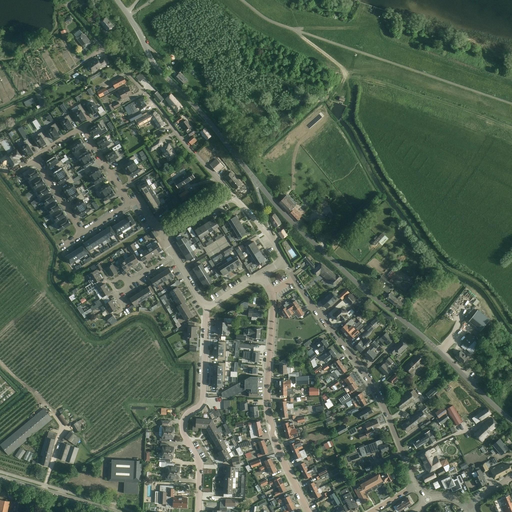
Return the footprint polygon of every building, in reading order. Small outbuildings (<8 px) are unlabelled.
[(100,22),(108,32),(114,27),(106,17),(100,22)] [(82,50),(84,53),(90,48),(87,46),(91,43),(86,37),(85,37),(80,30),(74,35),(84,48),(82,50)] [(92,61),(88,64),(89,67),(88,68),(88,69),(90,71),(91,71),(95,68),(96,70),(97,70),(99,69),(99,68),(101,66),(102,67),(108,63),(105,58),(99,62),(96,59),(93,62),(92,61)] [(179,62),(173,68),(179,73),(185,67),(179,62)] [(101,72),(90,78),(91,81),(102,75),(101,72)] [(140,72),(136,77),(141,82),(146,77),(140,72)] [(178,74),(176,77),(175,78),(182,85),(186,81),(187,80),(183,76),(182,78),(178,74)] [(123,77),(119,79),(112,82),(115,88),(126,83),(123,77)] [(128,87),(124,89),(119,92),(122,99),(132,94),(128,87)] [(97,92),(100,97),(109,93),(106,88),(97,92)] [(153,95),(158,101),(162,98),(157,92),(153,95)] [(165,99),(176,112),(183,107),(171,94),(165,99)] [(32,98),(24,102),(26,106),(35,102),(32,98)] [(138,101),(128,106),(125,107),(127,111),(130,110),(133,116),(129,118),(131,122),(142,115),(142,116),(139,112),(140,111),(139,112),(137,108),(136,109),(134,106),(138,104),(140,109),(146,106),(142,98),(137,100),(138,101)] [(97,109),(94,103),(87,106),(93,114),(94,113),(98,111),(99,114),(101,117),(107,113),(105,110),(102,113),(99,108),(97,109)] [(80,123),(84,120),(86,119),(83,114),(86,112),(80,104),(77,106),(79,108),(73,112),(80,123)] [(159,129),(160,128),(164,125),(155,112),(150,115),(149,113),(136,120),(140,126),(152,118),(159,129)] [(67,131),(71,128),(72,127),(69,122),(72,121),(68,115),(60,120),(67,131)] [(176,120),(174,122),(176,125),(178,123),(180,122),(186,130),(191,127),(186,120),(184,122),(181,116),(176,120)] [(53,139),(57,137),(59,136),(56,131),(59,129),(55,123),(50,126),(52,129),(48,131),(53,139)] [(94,127),(90,130),(93,135),(98,132),(100,136),(108,131),(106,128),(104,129),(100,123),(94,127)] [(195,132),(193,129),(192,127),(186,131),(188,133),(190,136),(195,132)] [(201,133),(207,140),(211,136),(205,128),(199,133),(200,134),(201,133)] [(42,132),(33,137),(37,143),(40,147),(45,144),(43,139),(46,138),(42,132)] [(193,136),(188,141),(191,145),(197,141),(193,136)] [(24,143),(20,145),(24,152),(24,151),(26,156),(32,152),(29,148),(33,146),(28,138),(25,140),(23,141),(24,143)] [(106,138),(98,143),(102,149),(106,146),(108,149),(114,145),(112,142),(109,144),(106,138)] [(131,147),(133,151),(145,143),(143,139),(131,147)] [(172,149),(169,144),(164,147),(162,144),(160,140),(148,148),(150,152),(155,148),(160,145),(162,148),(161,149),(164,152),(163,153),(163,154),(163,155),(164,157),(165,157),(166,157),(167,157),(169,161),(176,156),(173,151),(172,149)] [(74,156),(80,152),(78,150),(84,146),(83,145),(80,141),(71,146),(75,151),(72,153),(74,156)] [(111,153),(107,156),(110,162),(115,159),(117,162),(123,158),(117,149),(111,153)] [(16,150),(4,158),(6,163),(9,161),(13,166),(18,163),(18,162),(20,161),(18,158),(20,156),(16,151),(16,150)] [(89,155),(87,152),(82,155),(80,152),(74,156),(76,159),(78,157),(82,163),(91,157),(90,157),(89,155)] [(128,171),(137,166),(133,160),(136,159),(134,156),(128,159),(130,162),(125,166),(127,169),(128,171)] [(58,162),(55,157),(47,162),(49,166),(50,167),(56,164),(57,167),(63,163),(61,161),(58,162)] [(91,159),(90,157),(91,157),(82,163),(85,168),(83,169),(84,172),(90,169),(89,166),(94,162),(92,159),(91,159)] [(57,178),(68,171),(63,163),(57,167),(59,169),(54,173),(56,176),(57,178)] [(216,163),(212,167),(218,173),(222,169),(216,163)] [(140,171),(137,166),(128,171),(129,171),(130,173),(129,173),(131,177),(137,173),(139,176),(144,172),(142,169),(140,171)] [(100,171),(97,168),(92,171),(90,169),(84,172),(86,175),(89,174),(92,179),(101,173),(100,173),(99,172),(100,171)] [(29,169),(23,173),(24,176),(26,175),(29,181),(34,178),(38,175),(39,175),(36,171),(35,170),(30,172),(29,169)] [(68,183),(73,180),(68,171),(57,178),(59,180),(58,180),(60,184),(66,180),(68,183)] [(178,188),(190,181),(195,178),(191,172),(185,176),(184,174),(179,177),(173,181),(178,188)] [(231,183),(236,178),(231,172),(225,177),(231,183)] [(102,175),(100,174),(101,173),(92,179),(95,184),(93,186),(95,188),(100,185),(99,182),(104,179),(102,175)] [(141,191),(149,186),(146,181),(149,179),(147,176),(141,180),(143,183),(137,186),(140,190),(140,189),(141,191)] [(29,181),(28,181),(33,190),(39,186),(43,183),(44,183),(42,179),(41,179),(40,178),(36,181),(34,178),(29,181)] [(236,178),(231,183),(236,189),(242,185),(236,178)] [(67,194),(76,189),(72,184),(75,182),(73,180),(68,183),(69,186),(64,189),(66,193),(66,192),(67,194)] [(110,188),(108,184),(102,187),(100,185),(95,188),(97,191),(99,190),(102,195),(111,189),(111,190),(109,188),(110,188)] [(144,196),(152,191),(154,190),(151,185),(149,186),(141,191),(141,192),(141,191),(144,196)] [(39,186),(33,190),(35,193),(38,198),(44,194),(49,192),(49,191),(47,187),(46,188),(45,186),(41,189),(39,186)] [(79,194),(76,189),(67,194),(69,196),(68,197),(70,200),(76,197),(78,199),(83,196),(81,193),(79,194)] [(112,192),(111,190),(111,189),(102,195),(106,200),(103,202),(105,205),(111,201),(109,198),(114,195),(112,191),(112,192)] [(179,195),(183,201),(191,196),(187,190),(179,195)] [(147,201),(155,196),(152,191),(144,196),(147,201)] [(44,194),(38,198),(40,201),(43,200),(46,205),(50,202),(54,199),(52,196),(51,196),(51,195),(46,197),(44,194)] [(151,206),(158,201),(160,200),(157,195),(155,196),(147,201),(151,206)] [(78,210),(86,205),(83,200),(85,199),(83,196),(78,199),(79,202),(74,205),(76,209),(77,208),(78,210)] [(291,210),(292,210),(294,209),(293,208),(296,206),(291,201),(293,199),(290,197),(289,199),(286,196),(279,203),(288,213),(291,210)] [(326,202),(323,199),(316,206),(319,208),(326,202)] [(161,205),(158,201),(151,206),(153,210),(153,211),(154,211),(162,205),(161,205)] [(46,205),(43,206),(45,209),(48,208),(51,213),(55,211),(60,208),(57,204),(56,203),(52,206),(50,202),(46,205)] [(89,211),(86,205),(78,210),(79,213),(81,216),(86,213),(88,215),(93,212),(92,209),(89,211)] [(165,210),(162,205),(154,211),(155,212),(154,213),(156,216),(162,213),(163,215),(169,212),(167,209),(165,210)] [(294,209),(292,210),(292,211),(289,214),(296,222),(302,217),(295,209),(294,209)] [(51,213),(49,215),(51,218),(53,216),(57,221),(60,219),(65,216),(63,212),(62,212),(61,211),(57,214),(55,211),(51,213)] [(276,227),(281,224),(275,214),(269,218),(276,227)] [(132,228),(136,225),(131,216),(126,219),(132,228)] [(228,221),(231,225),(239,220),(236,216),(228,221)] [(57,221),(54,223),(56,226),(58,224),(62,229),(70,224),(68,220),(67,221),(66,219),(62,222),(60,219),(57,221)] [(132,228),(126,219),(122,222),(126,229),(130,226),(131,228),(132,228)] [(209,222),(214,230),(219,227),(214,219),(209,222)] [(239,220),(231,225),(234,230),(242,225),(239,220)] [(123,234),(123,233),(122,231),(126,229),(122,222),(117,224),(123,234)] [(204,225),(209,233),(214,230),(209,222),(204,225)] [(119,236),(123,234),(117,224),(113,227),(119,236)] [(200,227),(205,235),(206,238),(208,236),(207,234),(209,233),(204,225),(200,227)] [(237,235),(245,230),(242,225),(234,230),(237,234),(237,235)] [(110,237),(115,234),(110,227),(106,230),(110,237)] [(205,235),(200,227),(195,230),(200,238),(205,235)] [(106,239),(110,237),(106,230),(102,232),(106,239)] [(154,230),(149,233),(153,239),(158,236),(154,230)] [(237,234),(232,238),(229,239),(231,243),(234,241),(233,240),(238,237),(240,239),(248,234),(245,230),(237,235),(237,234)] [(278,233),(282,239),(287,236),(283,230),(278,233)] [(102,242),(106,239),(102,232),(97,235),(102,242)] [(376,246),(379,243),(382,246),(388,239),(382,233),(372,243),(376,246)] [(97,245),(102,242),(97,235),(93,238),(97,245)] [(176,242),(179,247),(187,242),(190,240),(188,238),(186,239),(184,237),(176,242)] [(94,250),(95,250),(93,247),(97,245),(93,238),(89,241),(94,250)] [(90,253),(94,250),(89,241),(84,243),(90,253)] [(162,250),(157,243),(156,241),(151,244),(153,246),(159,256),(160,255),(159,252),(162,250)] [(247,252),(257,246),(254,242),(251,244),(249,241),(244,244),(247,249),(246,250),(247,252)] [(187,242),(179,247),(182,251),(190,246),(187,242)] [(83,256),(88,253),(83,246),(79,249),(83,256)] [(153,246),(148,249),(153,256),(156,254),(157,257),(159,256),(153,246)] [(190,246),(182,251),(185,256),(193,251),(190,246)] [(257,246),(247,252),(248,254),(250,253),(252,256),(260,251),(257,246)] [(238,253),(240,257),(242,255),(246,253),(245,252),(243,253),(242,251),(241,252),(238,247),(235,249),(238,253)] [(79,258),(83,256),(79,249),(75,251),(79,258)] [(143,252),(150,261),(151,260),(150,258),(153,256),(148,249),(143,252)] [(139,252),(141,253),(139,254),(143,262),(147,260),(148,262),(150,261),(143,252),(142,250),(139,252)] [(75,261),(79,258),(75,251),(70,254),(75,261)] [(193,251),(185,256),(188,261),(196,256),(193,251)] [(260,251),(252,256),(254,260),(262,255),(260,251)] [(70,264),(75,261),(70,254),(66,257),(70,264)] [(129,257),(135,267),(137,266),(135,264),(139,262),(134,254),(129,257)] [(246,266),(248,269),(252,266),(251,265),(256,262),(257,265),(265,260),(262,255),(254,260),(248,264),(246,266)] [(232,259),(237,267),(242,264),(237,256),(232,259)] [(331,281),(335,286),(342,279),(337,275),(336,276),(321,264),(316,268),(306,256),(304,259),(313,270),(317,276),(318,275),(320,273),(323,276),(330,282),(331,281)] [(125,260),(129,268),(132,266),(134,268),(135,267),(129,257),(125,260)] [(228,262),(233,270),(237,267),(232,259),(228,262)] [(121,271),(123,274),(124,275),(128,272),(126,270),(129,268),(125,260),(120,263),(123,268),(120,270),(121,271)] [(112,264),(111,266),(106,268),(112,277),(118,273),(116,271),(119,269),(114,261),(111,263),(112,264)] [(91,267),(92,268),(91,268),(92,271),(97,268),(99,271),(102,269),(99,264),(98,262),(91,267)] [(223,265),(228,273),(233,270),(228,262),(223,265)] [(196,273),(204,268),(201,264),(193,269),(196,273)] [(218,268),(221,271),(223,276),(228,273),(223,265),(218,268)] [(164,271),(169,279),(174,276),(169,268),(164,271)] [(199,278),(207,273),(204,268),(196,273),(199,278)] [(88,275),(91,279),(99,274),(96,270),(88,275)] [(169,279),(164,271),(160,274),(164,281),(169,279)] [(207,273),(199,278),(202,283),(210,278),(207,273)] [(91,279),(88,281),(90,284),(85,287),(88,291),(97,285),(95,283),(102,279),(99,274),(91,279)] [(155,277),(160,284),(164,281),(160,274),(155,277)] [(160,284),(155,277),(150,280),(155,287),(157,286),(159,288),(161,287),(160,284)] [(381,277),(378,281),(389,289),(391,285),(381,277)] [(210,278),(202,283),(205,287),(213,282),(210,278)] [(97,285),(88,291),(89,294),(95,290),(97,294),(100,293),(108,288),(105,284),(98,288),(97,285)] [(144,290),(148,297),(153,294),(148,287),(144,290)] [(173,296),(180,292),(177,287),(173,290),(170,292),(173,296)] [(100,293),(102,298),(110,293),(108,288),(100,293)] [(346,289),(338,296),(342,300),(350,293),(346,289)] [(139,293),(144,300),(148,297),(144,290),(139,293)] [(180,292),(173,296),(176,301),(183,296),(180,292)] [(144,300),(139,293),(134,296),(139,303),(144,300)] [(326,308),(337,298),(331,293),(321,303),(326,308)] [(390,293),(389,295),(386,299),(399,309),(403,304),(397,299),(394,297),(390,293)] [(350,305),(356,300),(350,294),(345,298),(350,305)] [(139,303),(134,296),(130,299),(135,306),(139,303)] [(179,306),(184,302),(186,301),(183,296),(176,301),(179,306)] [(103,311),(107,309),(115,304),(112,299),(104,305),(105,305),(101,307),(103,311)] [(282,310),(281,311),(282,312),(285,316),(285,317),(286,318),(287,318),(290,316),(292,318),(293,317),(296,316),(298,318),(299,317),(300,317),(301,318),(302,319),(303,318),(302,316),(304,314),(300,308),(295,301),(291,303),(290,301),(287,303),(286,302),(285,302),(286,304),(284,305),(285,308),(282,310)] [(180,311),(187,307),(184,302),(179,306),(177,307),(180,311)] [(115,304),(107,309),(110,313),(118,308),(115,304)] [(190,311),(187,307),(180,311),(183,316),(190,311)] [(91,309),(82,314),(84,318),(87,317),(86,315),(92,311),(91,309)] [(249,309),(249,312),(248,317),(252,317),(251,320),(257,320),(257,317),(261,317),(262,310),(254,310),(254,309),(249,309)] [(345,310),(343,312),(340,309),(333,315),(338,321),(340,319),(343,322),(348,317),(346,315),(348,313),(345,310)] [(469,321),(481,331),(490,320),(478,310),(469,321)] [(190,311),(183,316),(186,321),(193,316),(190,311)] [(111,314),(106,319),(109,322),(111,325),(117,321),(114,317),(111,314)] [(377,317),(371,322),(371,323),(373,325),(374,326),(380,321),(377,317)] [(218,335),(223,335),(227,335),(227,323),(232,323),(232,318),(224,318),(224,322),(217,322),(217,327),(218,327),(218,335)] [(347,323),(344,326),(340,329),(344,333),(355,323),(351,319),(350,320),(347,323)] [(355,322),(355,323),(344,333),(347,336),(362,323),(359,321),(356,324),(355,322)] [(188,329),(188,332),(196,332),(196,330),(197,330),(198,327),(194,327),(195,323),(188,323),(188,326),(188,327),(185,327),(185,329),(188,329)] [(362,323),(347,336),(350,340),(354,337),(359,332),(358,331),(364,325),(362,323)] [(367,329),(362,333),(363,334),(361,335),(364,338),(374,329),(369,324),(365,328),(367,329)] [(248,329),(248,335),(253,335),(253,338),(260,339),(261,329),(254,328),(254,329),(248,329)] [(186,341),(189,341),(193,341),(194,338),(197,338),(197,335),(196,335),(196,332),(188,332),(188,334),(186,334),(186,341)] [(386,333),(383,336),(379,340),(382,343),(384,341),(388,345),(393,340),(386,333)] [(467,348),(476,339),(470,333),(461,343),(467,348)] [(361,352),(369,343),(371,341),(368,338),(366,341),(364,343),(361,341),(355,347),(361,352)] [(319,341),(316,344),(315,344),(321,351),(324,349),(328,345),(324,339),(320,342),(319,341)] [(397,344),(393,347),(389,351),(392,354),(397,350),(400,354),(407,347),(401,341),(399,343),(399,344),(398,345),(397,344)] [(214,344),(214,350),(226,351),(226,342),(222,342),(218,342),(218,345),(214,344)] [(375,349),(372,346),(369,349),(369,350),(365,354),(368,357),(367,358),(370,361),(377,355),(373,351),(375,349)] [(308,352),(307,352),(309,355),(309,357),(311,361),(312,360),(317,356),(314,353),(311,349),(307,352),(308,352)] [(323,356),(322,356),(327,362),(336,355),(331,349),(327,353),(323,356)] [(214,353),(214,356),(218,356),(218,360),(225,361),(226,351),(214,350),(214,353)] [(461,351),(459,353),(455,357),(457,359),(458,359),(463,363),(469,357),(466,355),(461,351)] [(243,357),(243,358),(250,358),(251,354),(253,355),(252,359),(252,362),(258,362),(259,353),(253,352),(251,352),(250,352),(244,352),(244,354),(243,357)] [(418,355),(415,358),(405,368),(413,375),(422,367),(419,364),(424,360),(418,355)] [(394,362),(389,357),(385,361),(386,362),(384,364),(379,369),(386,376),(390,371),(387,367),(389,365),(390,366),(394,362)] [(335,362),(329,366),(332,369),(330,370),(332,373),(334,371),(343,365),(339,359),(335,362)] [(213,368),(213,371),(225,372),(225,363),(219,363),(218,366),(213,365),(213,368)] [(240,364),(240,365),(242,366),(242,369),(246,369),(246,373),(257,374),(258,368),(255,368),(255,365),(240,364)] [(287,365),(285,365),(280,365),(280,374),(288,374),(288,377),(296,376),(302,376),(302,372),(291,373),(291,368),(287,368),(287,365)] [(336,374),(334,376),(336,379),(338,377),(343,374),(347,371),(343,365),(334,371),(336,374)] [(398,378),(395,374),(389,380),(393,383),(398,378)] [(315,375),(302,376),(296,376),(296,385),(309,384),(308,379),(316,379),(315,375)] [(348,386),(354,381),(350,375),(344,379),(341,381),(343,383),(345,382),(348,386)] [(250,377),(238,384),(222,393),(222,397),(231,397),(244,390),(244,389),(246,389),(246,390),(257,390),(257,377),(258,377),(250,377)] [(290,388),(290,380),(287,380),(287,381),(280,381),(280,388),(290,388)] [(333,384),(330,386),(332,389),(334,388),(333,387),(335,386),(336,386),(339,383),(337,381),(334,383),(333,384)] [(354,381),(348,386),(351,390),(349,392),(350,394),(353,392),(352,392),(358,388),(354,381)] [(319,387),(309,388),(309,396),(319,395),(319,387)] [(430,390),(426,394),(430,399),(438,391),(434,387),(430,390)] [(401,409),(405,406),(418,396),(413,390),(410,392),(409,391),(401,397),(402,399),(396,403),(401,409)] [(343,401),(341,402),(342,405),(346,403),(347,405),(348,407),(353,405),(364,398),(361,393),(357,395),(355,396),(356,397),(352,399),(350,396),(345,399),(343,401)] [(364,398),(353,405),(354,407),(360,404),(361,407),(363,406),(368,403),(364,398)] [(327,402),(325,404),(328,409),(333,405),(329,399),(326,401),(327,402)] [(280,402),(281,410),(287,409),(287,410),(294,409),(293,404),(289,404),(288,403),(286,403),(286,401),(280,402)] [(247,402),(242,402),(240,402),(241,411),(249,410),(249,412),(247,412),(246,413),(247,416),(248,416),(248,417),(251,417),(258,417),(257,406),(250,407),(248,407),(247,402)] [(409,417),(409,416),(407,418),(409,421),(403,426),(407,431),(426,417),(423,412),(427,409),(425,405),(409,417)] [(453,405),(446,409),(455,426),(462,422),(453,405)] [(370,407),(359,414),(362,420),(367,418),(366,416),(373,412),(370,407)] [(443,407),(435,413),(439,418),(446,414),(447,412),(444,407),(443,407)] [(481,420),(491,413),(487,408),(474,417),(476,421),(480,419),(481,420)] [(44,409),(4,442),(0,445),(8,455),(52,418),(44,409)] [(287,409),(281,410),(282,418),(288,417),(287,414),(291,414),(290,411),(287,411),(287,410),(287,409)] [(59,417),(65,426),(69,423),(63,414),(59,417)] [(439,418),(437,420),(441,425),(449,419),(446,414),(439,418)] [(491,418),(488,421),(479,431),(475,435),(482,442),(490,435),(489,434),(499,424),(491,418)] [(77,432),(87,426),(82,419),(72,425),(77,432)] [(198,428),(201,428),(201,419),(196,419),(196,424),(193,424),(192,431),(197,431),(198,428)] [(212,419),(201,419),(201,428),(206,428),(212,419)] [(206,428),(209,433),(217,428),(215,425),(212,419),(206,428)] [(159,428),(159,432),(173,433),(174,427),(167,427),(167,424),(170,425),(170,421),(161,420),(160,427),(159,428)] [(369,422),(365,424),(367,430),(365,431),(367,437),(372,435),(376,433),(374,428),(375,428),(380,426),(377,420),(370,423),(369,422)] [(253,422),(248,423),(249,426),(250,430),(255,429),(261,428),(260,421),(253,423),(253,422)] [(288,422),(283,424),(285,431),(291,430),(295,429),(293,422),(288,423),(288,422)] [(348,430),(345,425),(336,430),(339,435),(348,430)] [(208,437),(209,439),(220,433),(217,428),(209,433),(211,436),(208,437)] [(250,430),(249,431),(250,434),(251,438),(252,438),(257,437),(256,436),(262,435),(261,428),(255,429),(250,430)] [(291,430),(285,431),(287,439),(293,437),(292,434),(295,434),(294,431),(291,432),(291,430)] [(81,439),(70,431),(65,437),(75,446),(81,439)] [(418,440),(413,443),(417,448),(421,446),(428,441),(430,444),(433,442),(435,441),(434,438),(430,432),(429,431),(424,434),(425,436),(418,440)] [(42,459),(39,458),(37,463),(41,464),(40,464),(48,466),(57,434),(48,432),(47,435),(46,435),(41,455),(42,456),(42,459)] [(160,441),(161,441),(166,441),(166,438),(173,439),(173,433),(159,432),(159,436),(160,436),(160,441)] [(222,438),(220,433),(209,439),(210,440),(213,439),(214,442),(222,438)] [(224,440),(222,438),(214,442),(216,445),(214,446),(215,448),(227,441),(226,439),(224,440)] [(493,445),(501,455),(508,449),(499,439),(493,445)] [(258,441),(253,443),(254,446),(255,445),(256,450),(260,448),(266,446),(264,440),(258,442),(258,441)] [(367,455),(372,453),(379,450),(381,449),(382,452),(389,449),(387,444),(383,445),(381,440),(376,441),(371,443),(363,446),(367,455)] [(220,451),(226,448),(227,447),(226,444),(228,443),(227,441),(215,448),(216,450),(218,448),(220,451)] [(299,441),(289,445),(293,452),(298,450),(302,448),(299,441)] [(324,445),(319,448),(321,452),(334,446),(332,441),(329,442),(329,441),(327,442),(323,444),(324,445)] [(63,443),(59,453),(57,458),(74,463),(79,448),(63,443)] [(162,452),(173,453),(174,447),(167,447),(167,444),(160,443),(160,448),(162,449),(162,452)] [(257,454),(258,457),(263,455),(268,453),(266,446),(260,448),(262,453),(257,454)] [(21,448),(18,452),(15,456),(20,459),(25,451),(21,448)] [(218,459),(229,453),(226,448),(220,451),(218,452),(220,456),(217,457),(218,459)] [(298,450),(293,452),(296,459),(301,457),(301,456),(303,456),(301,451),(299,452),(298,450)] [(429,450),(424,453),(420,455),(429,473),(442,466),(437,457),(435,458),(432,454),(431,455),(429,450)] [(28,451),(26,454),(23,459),(29,462),(33,453),(28,451)] [(159,461),(161,461),(166,461),(166,458),(173,459),(173,453),(162,452),(162,456),(160,456),(159,461)] [(223,462),(228,460),(231,458),(229,453),(218,459),(219,461),(222,459),(223,462)] [(271,458),(266,460),(264,461),(267,467),(274,465),(271,458)] [(440,462),(443,467),(448,464),(449,463),(446,459),(446,460),(445,459),(440,462)] [(124,493),(138,494),(138,485),(137,485),(137,482),(141,482),(142,464),(139,464),(139,461),(112,460),(112,462),(109,462),(108,481),(126,482),(126,485),(124,485),(124,493)] [(249,462),(251,468),(261,465),(259,460),(249,462)] [(168,469),(168,472),(179,473),(179,467),(172,467),(173,464),(167,463),(166,463),(159,462),(159,466),(160,466),(160,467),(166,467),(166,468),(168,469)] [(299,465),(302,472),(308,469),(307,467),(309,466),(307,463),(305,464),(304,462),(299,465)] [(485,463),(479,466),(483,472),(488,470),(485,463)] [(511,471),(509,466),(508,464),(504,466),(503,464),(490,470),(495,479),(511,471)] [(270,474),(272,473),(277,471),(274,465),(267,467),(264,469),(261,470),(262,473),(269,470),(270,474)] [(308,470),(308,469),(302,472),(306,479),(311,476),(310,474),(314,472),(312,468),(308,470)] [(383,475),(381,477),(384,483),(388,481),(389,481),(393,479),(392,479),(395,477),(393,474),(391,475),(388,471),(387,469),(383,471),(385,473),(382,475),(383,475)] [(480,469),(475,472),(472,473),(478,487),(484,484),(481,479),(484,478),(480,469)] [(436,477),(433,471),(422,477),(425,482),(436,477)] [(165,481),(167,481),(172,481),(172,478),(179,479),(179,473),(168,472),(167,476),(165,476),(165,481)] [(384,483),(381,477),(379,474),(360,485),(361,486),(354,490),(359,498),(356,500),(359,505),(362,503),(362,504),(369,500),(365,494),(370,491),(370,492),(374,490),(377,489),(377,488),(380,487),(379,486),(384,483)] [(449,476),(445,478),(440,480),(440,481),(441,485),(443,485),(444,489),(448,488),(449,489),(450,489),(451,489),(452,492),(462,488),(460,484),(464,482),(460,475),(456,477),(457,479),(454,480),(453,479),(452,479),(451,479),(449,476)] [(275,483),(277,487),(283,484),(280,478),(275,480),(274,480),(269,482),(270,485),(275,483)] [(308,485),(312,492),(320,488),(317,483),(315,484),(314,482),(308,485)] [(283,484),(277,487),(279,491),(274,493),(275,496),(281,493),(286,490),(283,484)] [(159,492),(159,498),(159,503),(166,503),(173,503),(173,507),(187,508),(187,498),(173,498),(174,488),(174,485),(160,485),(160,492),(159,492)] [(358,507),(358,506),(356,502),(355,502),(347,487),(341,491),(347,503),(343,506),(346,511),(350,510),(351,511),(354,509),(354,510),(356,509),(355,508),(358,507)] [(232,494),(232,488),(224,488),(223,491),(220,491),(220,496),(232,497),(232,494)] [(317,489),(312,492),(315,499),(320,497),(321,496),(320,494),(317,489)] [(334,493),(329,496),(330,499),(329,499),(332,504),(333,503),(335,506),(340,503),(334,493)] [(511,511),(511,502),(509,495),(503,498),(505,505),(502,506),(504,511),(511,511)] [(284,501),(286,505),(292,502),(289,496),(283,498),(278,500),(279,503),(284,501)] [(11,510),(10,511),(22,511),(23,505),(21,505),(22,498),(16,497),(14,507),(13,507),(12,510),(11,510)] [(401,501),(396,505),(399,511),(403,509),(405,511),(409,509),(408,506),(411,504),(407,498),(401,501)] [(0,499),(0,511),(6,511),(9,502),(0,499)] [(288,511),(290,511),(295,508),(292,502),(286,505),(288,509),(281,511),(288,511)]
